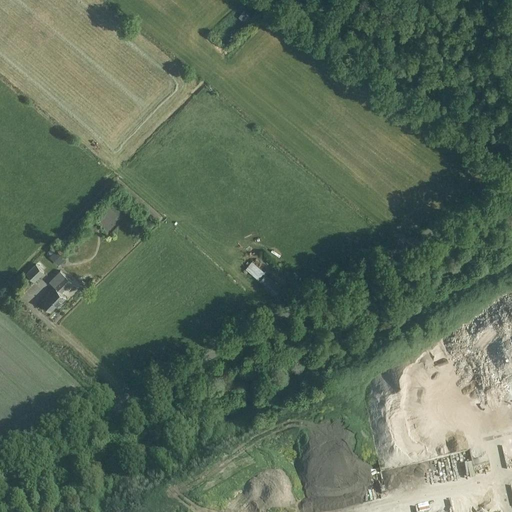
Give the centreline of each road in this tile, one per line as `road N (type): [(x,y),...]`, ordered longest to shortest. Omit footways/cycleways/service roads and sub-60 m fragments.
road 1 (unclassified): [(0,476),(511,187)]
road 2 (track): [(510,188),(279,0)]
